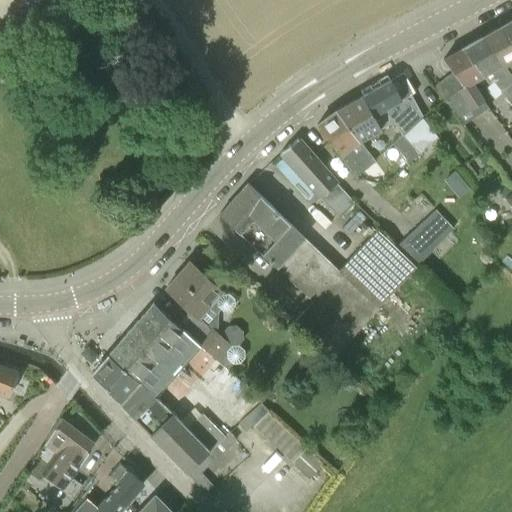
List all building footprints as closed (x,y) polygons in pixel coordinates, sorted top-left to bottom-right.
[(511,19),(499,27),(511,43),(511,19)] [(511,74),(511,43),(499,27),(483,36),(511,74)] [(511,74),(483,36),(452,53),(473,82),(482,77),(489,85),(494,82),(511,105),(511,74)] [(458,117),(471,109),(484,100),(473,82),(452,53),(443,58),(453,72),(434,86),(458,117)] [(394,122),(403,135),(422,117),(411,94),(415,91),(404,72),(391,79),(390,79),(369,91),(388,125),(394,122)] [(360,141),(381,130),(380,129),(388,125),(369,91),(335,109),(360,141)] [(358,176),(366,169),(360,162),(370,154),(360,141),(335,109),(317,123),(358,176)] [(403,135),(419,154),(438,137),(422,117),(403,135)] [(392,144),(409,163),(419,154),(403,135),(392,144)] [(354,203),(298,139),(281,152),(306,184),(320,199),(321,198),(339,217),(354,203)] [(471,179),(477,174),(468,163),(461,167),(471,179)] [(339,270),(288,223),(269,204),(248,183),(220,215),(313,301),(295,321),(333,356),(379,308),(378,308),(340,268),(339,270)] [(416,266),(453,228),(436,210),(397,245),(416,266)] [(376,230),(340,268),(378,308),(416,268),(376,230)] [(190,262),(167,289),(194,313),(181,327),(184,330),(183,330),(217,360),(228,371),(232,366),(240,365),(245,360),(244,352),(238,347),(234,347),(231,344),(217,331),(219,328),(220,312),(222,309),(225,312),(231,311),(236,306),(235,300),(230,295),(228,296),(223,292),(223,291),(190,262)] [(181,333),(183,330),(184,330),(181,327),(155,304),(138,322),(168,349),(181,333)] [(135,325),(109,356),(140,382),(168,349),(138,322),(135,325)] [(168,349),(140,382),(156,397),(172,413),(208,451),(227,434),(232,440),(251,424),(265,411),(266,410),(259,403),(260,403),(228,371),(217,360),(183,330),(181,333),(168,349)] [(109,356),(93,374),(108,388),(107,389),(119,401),(118,402),(134,419),(156,397),(140,382),(109,356)] [(0,397),(9,401),(19,375),(0,367),(0,397)] [(265,411),(251,424),(308,479),(322,464),(265,411)] [(172,413),(149,435),(185,472),(187,471),(208,451),(172,413)] [(41,475),(62,491),(72,477),(77,470),(95,444),(60,419),(44,445),(55,454),(41,475)] [(208,451),(187,471),(192,477),(208,495),(215,488),(199,471),(232,440),(227,434),(208,451)] [(119,511),(144,483),(120,463),(109,476),(118,484),(99,508),(87,499),(76,511),(119,511)] [(148,511),(153,508),(157,511),(170,511),(154,496),(138,511),(148,511)]
